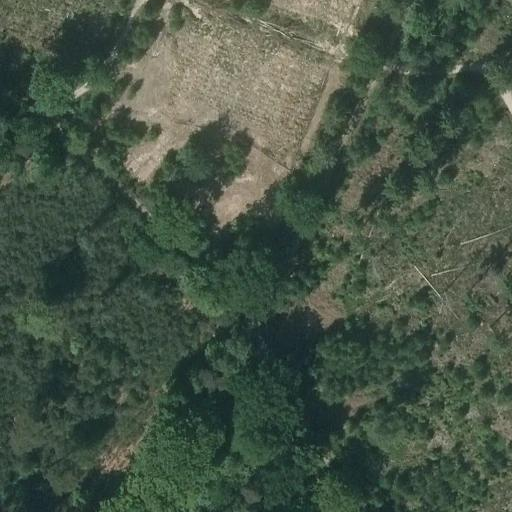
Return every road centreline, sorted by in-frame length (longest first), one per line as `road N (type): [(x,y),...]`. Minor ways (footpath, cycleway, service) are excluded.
road 1 (track): [(180,0),(378,66),(410,72),(480,62),(511,112)]
road 2 (track): [(413,0),(267,289)]
road 3 (track): [(267,289),(149,511)]
road 4 (track): [(354,511),(251,318)]
road 5 (track): [(138,0),(91,81),(33,112),(0,82)]
